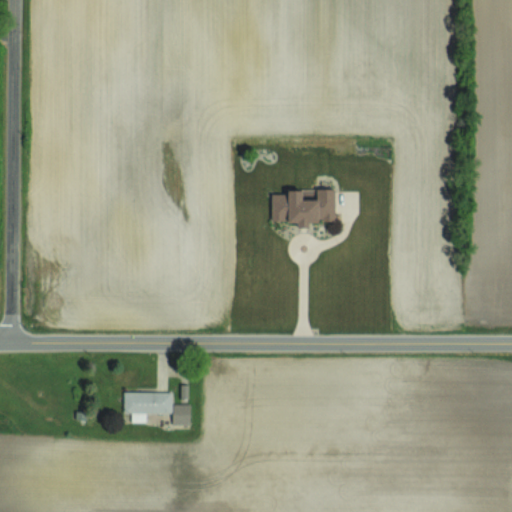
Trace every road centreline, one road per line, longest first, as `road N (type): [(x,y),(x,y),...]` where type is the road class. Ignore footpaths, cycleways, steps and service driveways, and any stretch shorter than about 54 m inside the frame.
road 1 (tertiary): [(511,342),(0,341)]
road 2 (residential): [(15,0),(12,341)]
